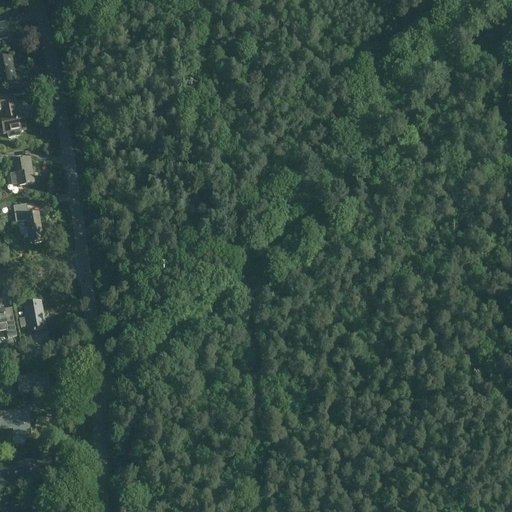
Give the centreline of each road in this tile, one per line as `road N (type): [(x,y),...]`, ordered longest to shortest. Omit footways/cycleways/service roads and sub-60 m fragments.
road 1 (unclassified): [(35,0),(83,264)]
road 2 (unclassified): [(100,511),(99,404),(83,264)]
road 3 (track): [(98,393),(148,364),(243,285)]
